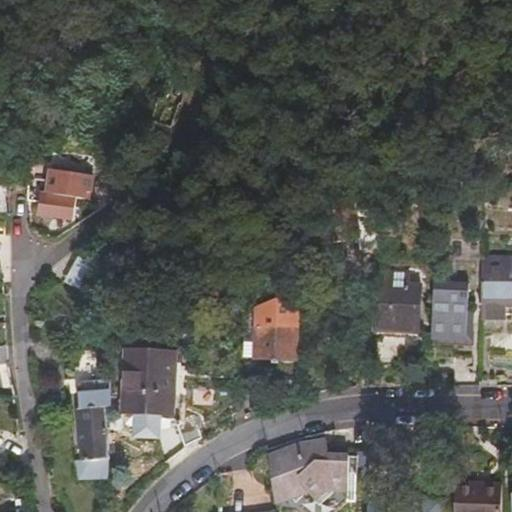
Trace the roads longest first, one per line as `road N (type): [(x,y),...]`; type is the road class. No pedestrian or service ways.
road 1 (residential): [(140,511),(174,476),(245,434),(310,414),(375,404),(511,406)]
road 2 (unclassified): [(209,0),(210,48),(178,139),(137,191),(27,271)]
road 3 (unclassified): [(27,271),(11,300),(34,511)]
